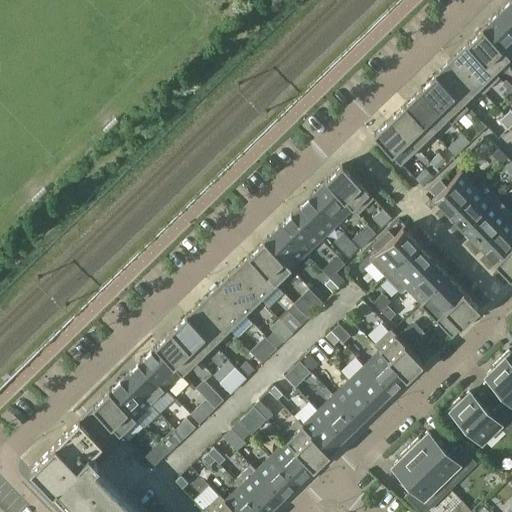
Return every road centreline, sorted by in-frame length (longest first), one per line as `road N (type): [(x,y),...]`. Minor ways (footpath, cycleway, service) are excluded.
road 1 (residential): [(471,0),(0,457)]
road 2 (residential): [(331,479),(508,305)]
road 3 (residential): [(402,194),(508,305)]
